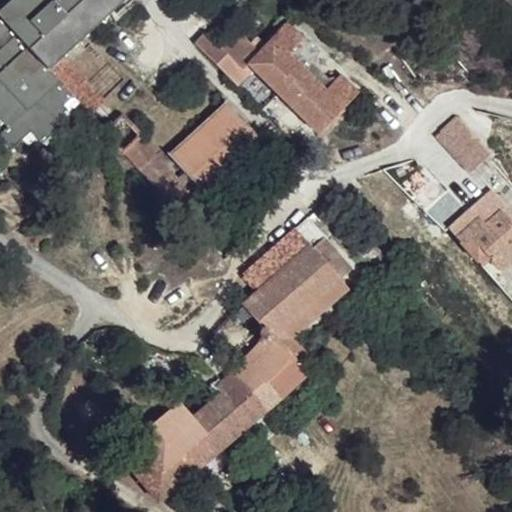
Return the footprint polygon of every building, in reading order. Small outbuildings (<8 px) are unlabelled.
[(71,89),(46,65),(67,46),(89,23),(110,5),(105,0),(5,0),(0,5),(0,13),(5,18),(0,22),(0,141),(3,144),(23,132),(35,141),(51,130),(45,123),(61,106),(57,102),(71,89)] [(211,26),(199,36),(243,78),(258,62),(323,124),(360,87),(346,72),(336,77),(314,56),(320,46),(289,20),(271,35),(263,29),(254,35),(235,19),(219,32),(211,26)] [(91,71),(67,46),(46,65),(71,89),(91,71)] [(262,260),(91,71),(71,89),(255,297),(259,291),(247,275),(262,260)] [(275,141),(233,92),(178,142),(218,192),(275,141)] [(455,114),(433,134),(467,173),(490,154),(455,114)] [(511,260),(511,221),(496,204),(461,238),(484,264),(491,259),(503,269),(511,260)] [(262,260),(247,275),(259,291),(326,234),(312,216),(262,260)] [(362,276),(326,234),(259,291),(255,297),(243,305),(258,327),(252,344),(215,383),(216,389),(192,413),(177,400),(147,426),(151,430),(121,457),(160,500),(309,372),(302,360),(310,352),(286,325),(341,276),(350,285),(362,276)] [(411,321),(383,291),(334,332),(363,361),(411,321)]
